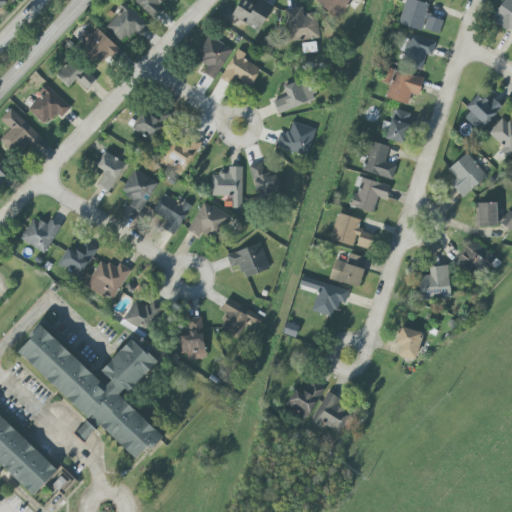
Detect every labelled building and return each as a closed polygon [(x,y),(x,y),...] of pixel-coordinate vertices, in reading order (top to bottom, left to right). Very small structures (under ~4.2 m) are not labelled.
[(132,0),(153,19),(162,9),(157,5),(161,0),(132,0)] [(240,0),(231,15),(258,32),(273,6),(262,0),(257,0),(254,6),(244,0),(240,0)] [(352,0),(315,0),(316,0),(335,19),(352,0)] [(428,4),(413,0),(404,0),(398,25),(422,31),(423,29),(439,34),(443,20),(425,15),(428,4)] [(511,33),(511,0),(503,0),(491,20),(511,33)] [(145,23),(125,3),(104,25),(124,44),(145,23)] [(316,13),(303,15),(302,7),(284,9),(288,42),(319,38),(316,13)] [(106,67),(121,51),(95,28),(81,44),(106,67)] [(426,54),(431,56),(435,44),(411,34),(400,62),(421,70),(426,54)] [(214,80),(233,50),(209,35),(194,58),(207,67),(203,73),(214,80)] [(234,78),(250,87),(260,69),(243,59),(245,54),(237,49),(220,79),(231,85),(234,78)] [(96,80),(72,58),(55,75),(68,87),(75,80),(86,90),(96,80)] [(418,96),(424,80),(388,67),(383,82),(390,84),(385,97),(407,105),(411,93),(418,96)] [(283,86),(287,96),(273,101),(277,114),(317,99),(309,77),(283,86)] [(27,109),(44,125),(55,113),(60,118),(70,107),(47,86),(27,109)] [(464,118),(479,132),(502,107),(489,95),(484,102),(477,95),(465,107),(470,112),(464,118)] [(0,120),(10,129),(0,139),(0,140),(18,157),(38,135),(10,109),(0,120)] [(385,138),(403,144),(412,114),(394,109),(385,138)] [(171,113),(160,111),(159,117),(138,113),(134,134),(158,138),(161,121),(169,123),(171,113)] [(487,133),(509,154),(511,150),(511,125),(502,117),(487,133)] [(275,149),(308,155),(314,128),(291,123),(289,135),(279,133),(275,149)] [(159,165),(184,176),(199,144),(183,136),(178,146),(170,142),(159,165)] [(389,146),(371,142),(363,172),(392,179),(396,166),(384,163),(389,146)] [(95,167),(104,172),(96,186),(109,194),(126,165),(105,152),(95,167)] [(450,184),(462,198),(486,176),(466,153),(448,170),(455,178),(450,184)] [(249,166),(256,196),(279,190),(275,174),(267,176),(263,162),(249,166)] [(0,180),(8,172),(0,164),(0,180)] [(242,167),(228,167),(228,175),(212,174),(212,196),(232,196),(232,208),(241,208),(242,167)] [(156,181),(132,170),(121,193),(132,198),(128,207),(142,213),(156,181)] [(350,207),(373,214),(377,197),(386,200),(390,187),(357,177),(354,187),(356,187),(350,207)] [(162,229),(173,235),(192,205),(178,197),(176,202),(163,194),(152,212),(166,221),(162,229)] [(199,237),(200,234),(214,240),(225,215),(201,203),(188,232),(199,237)] [(475,204),(476,227),(497,226),(497,203),(475,204)] [(510,231),(511,228),(511,213),(508,210),(499,223),(510,231)] [(354,246),(371,250),(375,234),(358,230),(360,220),(337,214),(330,240),(354,246)] [(20,240),(45,253),(60,225),(49,220),(46,225),(32,217),(20,240)] [(474,277),(486,261),(477,255),(482,248),(471,240),(454,263),(474,277)] [(76,253),(67,248),(58,265),(80,277),(96,248),(82,241),(76,253)] [(269,269),(260,243),(226,256),(231,267),(239,264),(244,278),(269,269)] [(366,259),(348,253),(345,263),(334,260),(329,279),(358,288),(366,259)] [(111,301),(130,271),(119,263),(115,270),(101,261),(85,285),(111,301)] [(429,268),(430,275),(417,277),(420,300),(450,297),(447,266),(429,268)] [(349,291),(302,276),(299,285),(318,292),(312,311),(329,317),(332,310),(336,311),(339,302),(345,304),(349,291)] [(135,298),(124,320),(149,333),(160,311),(135,298)] [(221,310),(227,313),(219,328),(239,339),(247,324),(256,329),(262,318),(227,299),(221,310)] [(188,319),(188,336),(180,336),(180,353),(186,353),(186,360),(206,359),(205,330),(202,330),(202,318),(188,319)] [(16,352),(89,419),(91,418),(136,459),(147,447),(151,450),(163,437),(121,399),(155,361),(131,339),(101,372),(111,381),(105,387),(40,326),(16,352)] [(402,346),(398,356),(414,361),(423,334),(401,326),(395,344),(402,346)] [(308,418),(324,389),(311,381),(304,393),(296,388),(286,406),(308,418)] [(340,399),(327,392),(310,422),(318,427),(321,423),(339,433),(350,414),(336,406),(340,399)] [(0,464),(33,496),(47,481),(63,495),(76,481),(60,466),(57,470),(0,416),(0,464)] [(84,440),(94,430),(86,422),(76,432),(84,440)]
